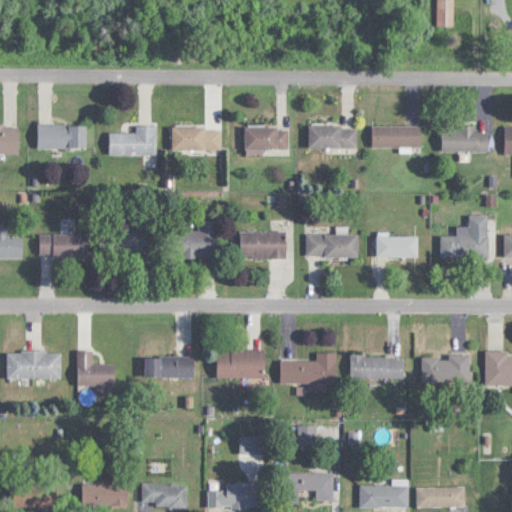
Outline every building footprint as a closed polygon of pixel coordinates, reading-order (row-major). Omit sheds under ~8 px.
[(454,0),(438,0),(438,25),(454,25),(454,0)] [(87,123),(38,123),(38,147),(87,147),(87,123)] [(0,153),(20,153),(20,124),(0,124),(0,153)] [(137,131),(110,131),(110,154),(158,154),(158,124),(137,124),(137,131)] [(373,124),(373,146),(422,147),(422,124),(373,124)] [(443,150),(491,150),(491,129),(477,129),(477,124),(443,124),(443,150)] [(246,125),(246,149),(289,149),(289,125),(246,125)] [(310,147),(359,147),(359,125),(310,125),(310,147)] [(222,149),(222,126),(172,126),(172,149),(222,149)] [(442,259),(490,258),(489,214),(470,215),(471,226),(458,226),(458,236),(441,236),(442,259)] [(220,219),(199,220),(199,230),(177,230),(177,257),(220,257),(220,219)] [(0,257),(23,257),(23,235),(8,235),(8,226),(0,226),(0,257)] [(287,257),(287,230),(240,230),(240,257),(287,257)] [(120,254),(153,254),(153,231),(120,231),(120,254)] [(40,233),(40,256),(89,256),(89,233),(40,233)] [(359,233),(307,233),(307,257),(359,257),(359,233)] [(378,257),(419,257),(419,234),(378,234),(378,257)] [(265,349),(218,349),(218,378),(265,378),(265,349)] [(78,385),(116,385),(116,363),(94,363),(94,350),(78,350),(78,385)] [(511,355),(509,355),(509,350),(485,350),(485,385),(511,385),(511,355)] [(62,378),(62,351),(7,351),(7,378),(62,378)] [(338,383),(338,352),(317,352),(317,360),(281,360),(281,384),(338,383)] [(405,378),(405,354),(350,354),(350,378),(405,378)] [(145,355),(145,378),(195,378),(195,355),(145,355)] [(424,355),(423,381),(469,381),(470,356),(424,355)] [(299,447),(314,447),(314,425),(299,425),(299,447)] [(334,473),(287,473),(287,501),(334,501),(334,473)] [(409,507),(409,480),(393,480),(393,484),(361,484),(361,506),(409,507)] [(188,505),(188,483),(144,483),(144,505),(188,505)] [(262,505),(261,483),(209,483),(209,505),(262,505)] [(129,505),(129,484),(83,484),(83,505),(129,505)] [(417,507),(466,507),(466,487),(417,487),(417,507)]
